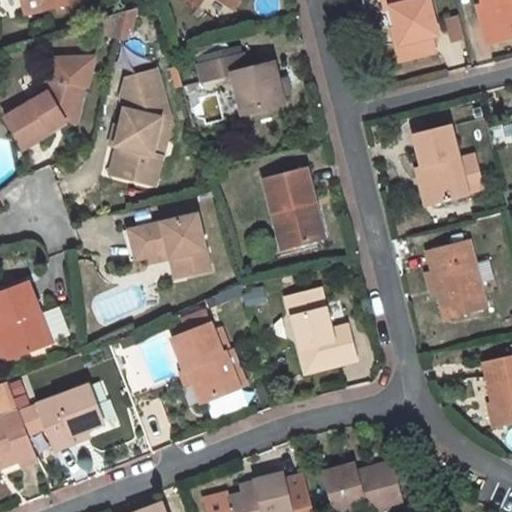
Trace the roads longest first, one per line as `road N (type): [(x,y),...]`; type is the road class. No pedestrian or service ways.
road 1 (residential): [(406,387),(80,511)]
road 2 (residential): [(335,118),(406,387)]
road 3 (residential): [(511,73),(335,118)]
road 4 (residential): [(406,387),(438,445),(511,479)]
road 5 (residential): [(303,0),(335,118)]
